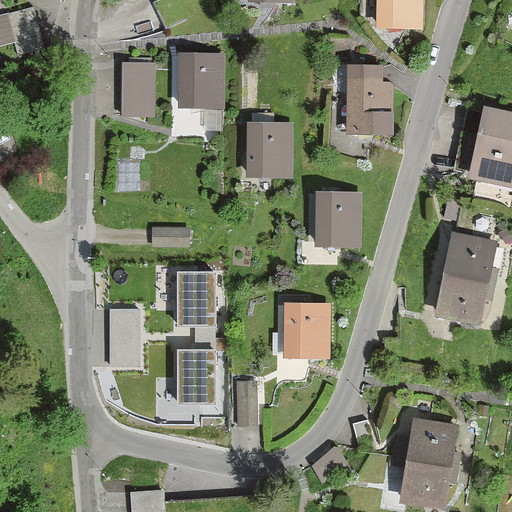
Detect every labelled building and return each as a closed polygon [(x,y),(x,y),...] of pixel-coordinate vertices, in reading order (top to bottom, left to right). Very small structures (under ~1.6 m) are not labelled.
[(177,0),(160,0),(153,3),(165,29),(186,19),(177,0)] [(422,0),(376,0),(376,28),(422,29),(422,0)] [(45,49),(33,6),(0,15),(0,46),(14,42),(18,57),(45,49)] [(224,53),(178,52),(178,107),(223,108),(224,53)] [(155,63),(122,63),(122,116),(154,117),(155,63)] [(382,66),(348,65),(347,134),(392,135),(393,82),(382,82),(382,66)] [(511,112),(484,106),(483,112),(469,173),(468,178),(511,187),(511,112)] [(454,170),(469,173),(483,112),(467,109),(454,170)] [(293,122),(247,122),(246,178),(292,178),(293,122)] [(362,192),(316,191),(315,247),(361,247),(362,192)] [(446,206),(443,218),(457,222),(461,210),(448,196),(446,206)] [(188,228),(153,227),(153,246),(188,247),(188,228)] [(511,235),(506,227),(497,233),(505,244),(511,239),(511,235)] [(497,242),(453,233),(435,316),(481,325),(486,300),(493,301),(494,295),(497,278),(499,269),(492,267),(497,242)] [(215,273),(178,273),(178,326),(196,326),(196,338),(215,338),(215,273)] [(331,303),(284,303),(284,359),(330,359),(331,303)] [(140,367),(140,310),(110,310),(110,367),(140,367)] [(196,350),(177,350),(177,403),(194,403),(215,403),(215,338),(196,338),(196,350)] [(257,381),(237,381),(238,426),(258,426),(257,381)] [(487,417),(488,407),(479,407),(479,417),(487,417)] [(459,425),(413,419),(401,503),(446,510),(450,484),(457,485),(458,479),(460,462),(461,453),(455,452),(459,425)] [(367,421),(353,425),(359,450),(373,447),(367,421)] [(334,446),(312,466),(322,483),(349,469),(340,448),(334,446)] [(164,490),(130,493),(131,511),(165,511),(165,502),(164,490)] [(212,499),(165,502),(165,511),(261,511),(260,496),(212,499)]
